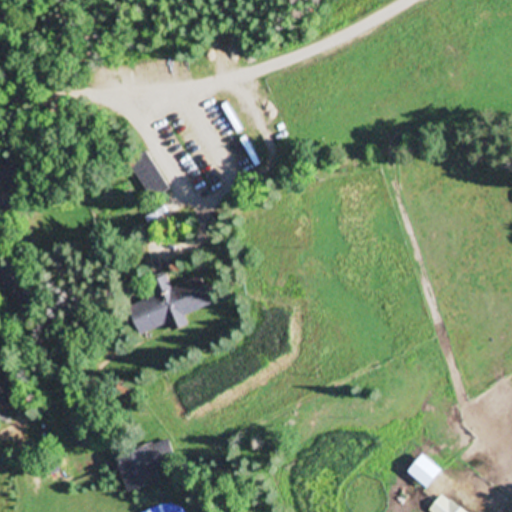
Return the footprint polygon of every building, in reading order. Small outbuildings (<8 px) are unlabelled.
[(172,189),(154,200),(146,188),(130,162),(146,152),(149,150),(172,189)] [(29,187),(28,191),(23,191),(3,190),(3,184),(3,177),(4,170),(5,156),(30,157),(29,181),(29,187)] [(0,266),(20,259),(27,279),(32,277),(40,300),(20,307),(12,285),(6,287),(3,279),(0,279),(0,266)] [(168,274),(174,289),(193,280),(202,276),(214,301),(214,303),(186,315),(190,324),(174,332),(170,323),(145,334),(142,335),(130,308),(145,301),(159,295),(152,281),(168,274)] [(0,342),(1,342),(1,352),(6,352),(7,368),(1,368),(2,380),(11,379),(12,410),(12,420),(0,420),(0,342)] [(162,478),(131,488),(121,456),(120,452),(171,436),(179,461),(178,461),(159,467),(160,470),(163,478),(162,478)] [(436,479),(428,488),(408,472),(423,453),(436,464),(443,470),(436,479)] [(62,472),(47,477),(43,466),(54,463),(59,461),(61,468),(62,472)] [(441,494),(450,502),(453,498),(454,500),(469,511),(430,511),(428,510),(435,501),(441,494)]
